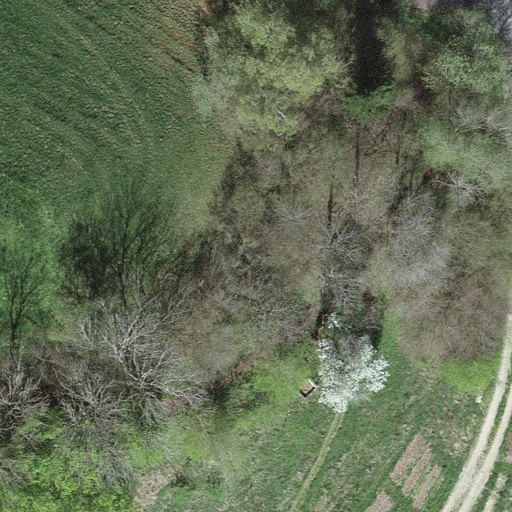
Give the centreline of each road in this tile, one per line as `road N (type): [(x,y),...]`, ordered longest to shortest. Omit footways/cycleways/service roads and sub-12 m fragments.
road 1 (track): [(0,432),(180,404),(335,281),(460,0)]
road 2 (track): [(467,511),(494,485),(511,390)]
